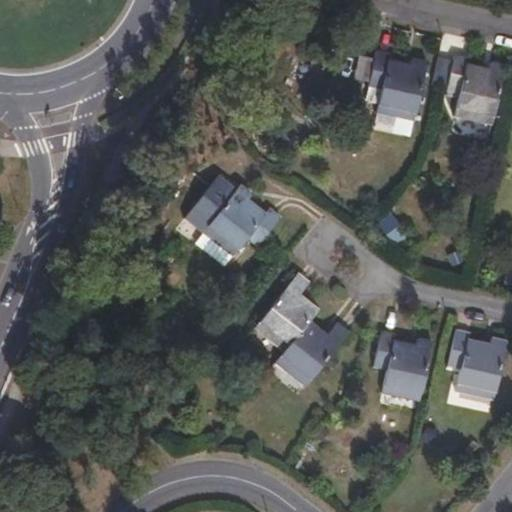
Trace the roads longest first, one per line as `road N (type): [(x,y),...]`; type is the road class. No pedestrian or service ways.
road 1 (primary): [(0,354),(69,213),(105,73)]
road 2 (residential): [(126,511),(155,485),(208,475),(237,477),(297,511)]
road 3 (primary): [(0,102),(26,123),(42,170),(23,251)]
road 4 (residential): [(369,2),(511,35)]
